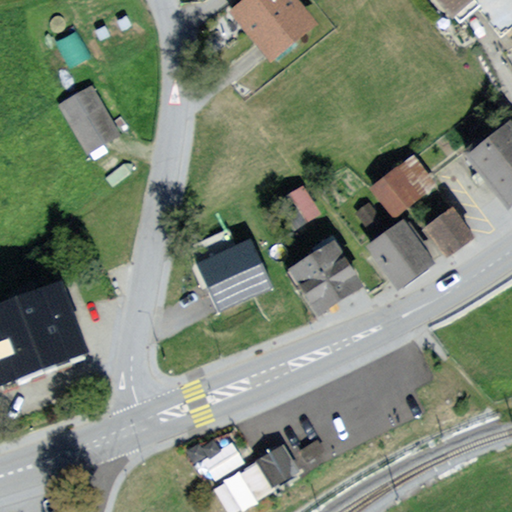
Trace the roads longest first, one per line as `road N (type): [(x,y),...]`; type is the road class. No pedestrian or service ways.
road 1 (primary): [(125,428),(416,310),(511,249)]
road 2 (residential): [(125,428),(174,123),(170,27)]
road 3 (primary): [(0,469),(125,428)]
